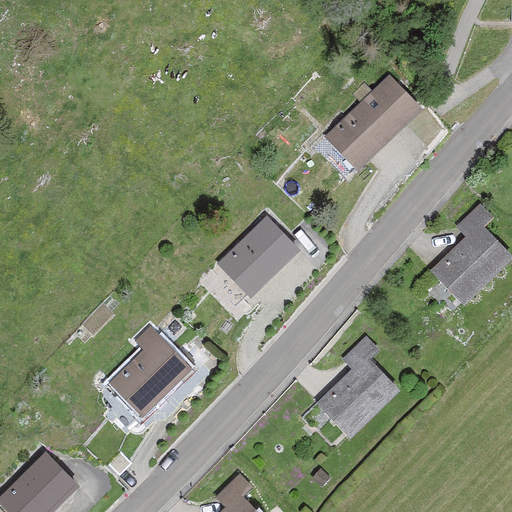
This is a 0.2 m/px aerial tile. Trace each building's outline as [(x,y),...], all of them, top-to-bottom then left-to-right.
[(437,110),(399,69),(335,127),(373,168),(437,110)] [(510,221),(490,202),(465,229),(476,239),(445,273),(486,310),(511,282),(511,239),(501,230),(510,221)] [(306,252),(270,217),(226,262),(262,297),(306,252)] [(208,373),(160,320),(142,336),(152,348),(121,376),(158,417),(208,373)] [(418,386),(374,348),(327,402),(371,440),(418,386)] [(68,511),(93,485),(52,449),(9,498),(25,511),(68,511)] [(279,511),(264,498),(272,488),(253,476),(230,499),(240,510),(238,511),(279,511)]
